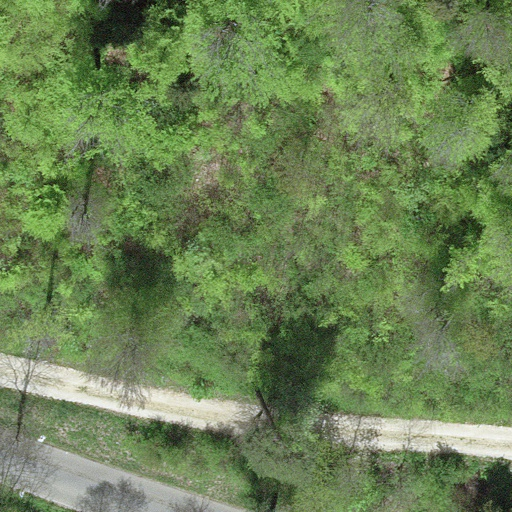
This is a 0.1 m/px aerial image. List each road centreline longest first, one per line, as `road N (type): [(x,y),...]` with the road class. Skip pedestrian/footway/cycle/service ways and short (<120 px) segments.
road 1 (track): [(0,365),(321,432),(511,448)]
road 2 (tertiary): [(0,448),(174,511)]
